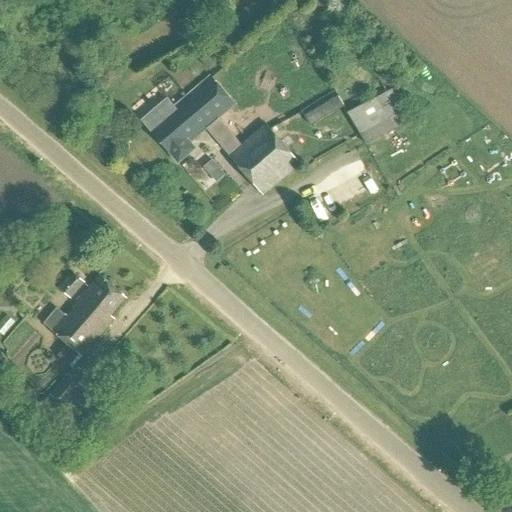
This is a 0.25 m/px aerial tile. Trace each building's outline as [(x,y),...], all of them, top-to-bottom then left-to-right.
[(237,106),(212,76),(176,107),(178,110),(152,133),(179,165),(198,149),(193,143),(237,106)] [(393,90),(350,113),(367,146),(411,122),(393,90)] [(339,96),(306,115),(312,126),(345,106),(343,103),(339,96)] [(302,165),(267,124),(230,156),(265,197),(302,165)] [(309,210),(357,187),(346,164),(298,186),(309,210)] [(59,289),(71,299),(86,283),(73,272),(59,289)] [(71,367),(83,353),(105,328),(102,326),(126,297),(102,276),(55,330),(69,341),(57,355),(71,367)] [(66,373),(48,394),(65,408),(83,387),(66,373)] [(80,392),(65,409),(78,420),(93,403),(80,392)] [(50,396),(36,412),(52,426),(66,410),(50,396)] [(52,427),(60,434),(69,423),(61,416),(52,427)]
